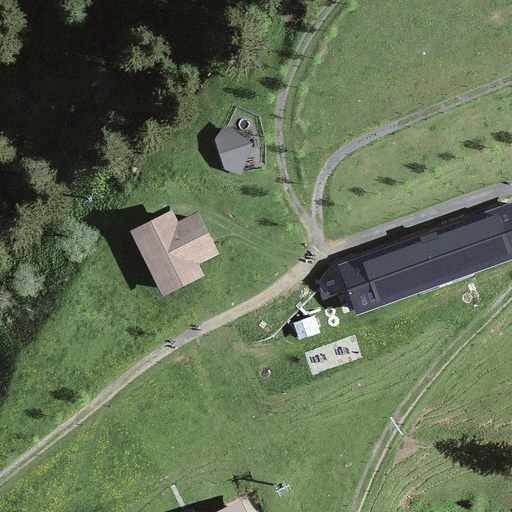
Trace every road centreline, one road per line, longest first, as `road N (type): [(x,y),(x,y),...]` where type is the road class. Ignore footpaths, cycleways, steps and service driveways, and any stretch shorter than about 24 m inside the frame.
road 1 (track): [(511,184),(318,250),(292,275),(154,354),(0,481)]
road 2 (track): [(511,78),(334,152),(313,185),(318,250)]
road 3 (track): [(511,282),(380,422),(339,511)]
